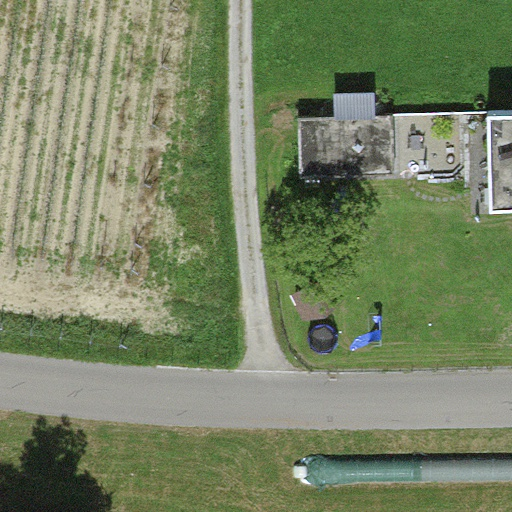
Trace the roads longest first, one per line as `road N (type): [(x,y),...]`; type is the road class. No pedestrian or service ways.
road 1 (unclassified): [(511,400),(273,403),(0,383)]
road 2 (track): [(245,0),(273,403)]
